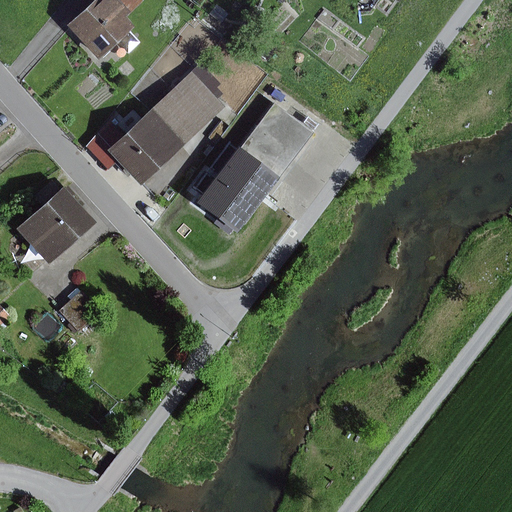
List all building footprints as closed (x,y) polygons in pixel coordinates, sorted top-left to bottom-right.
[(97,0),(68,25),(97,58),(134,25),(125,15),(142,0),(97,0)] [(256,52),(267,61),(280,43),(268,35),(256,52)] [(194,68),(149,111),(182,147),(224,109),(214,98),(218,94),(194,68)] [(312,134),(271,103),(235,151),(276,181),(312,134)] [(124,134),(106,150),(139,186),(182,147),(149,111),(124,134)] [(106,150),(124,134),(109,120),(84,148),(96,159),(106,150)] [(67,185),(18,229),(48,263),(97,219),(67,185)] [(79,292),(58,311),(78,332),(98,313),(79,292)] [(0,307),(0,325),(9,317),(0,307)]
